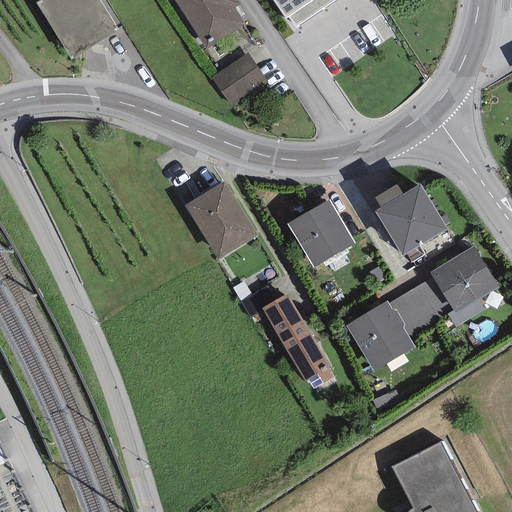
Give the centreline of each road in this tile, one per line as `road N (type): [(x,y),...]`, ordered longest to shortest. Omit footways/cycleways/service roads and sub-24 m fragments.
road 1 (tertiary): [(0,104),(92,96),(247,151),(303,160),(351,155),(429,110)]
road 2 (residential): [(154,511),(81,310),(0,151)]
road 3 (residential): [(511,227),(429,110)]
road 4 (unclassified): [(0,385),(61,511)]
road 5 (tertiary): [(429,110),(461,63),(478,0)]
